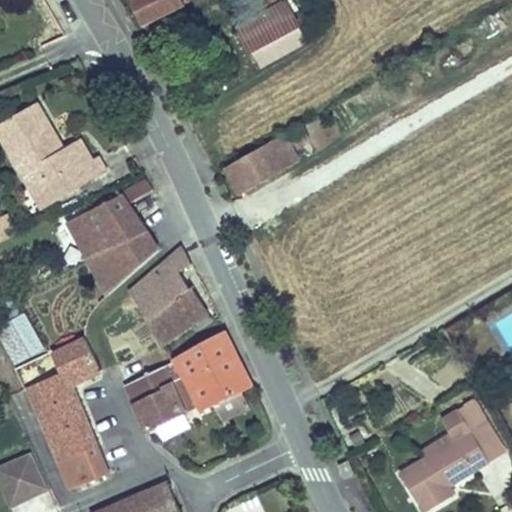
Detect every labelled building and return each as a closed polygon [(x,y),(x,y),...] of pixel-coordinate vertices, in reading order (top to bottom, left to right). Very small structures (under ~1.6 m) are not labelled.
[(131,0),(144,23),(186,2),(185,0),(131,0)] [(284,0),(237,27),(252,53),(299,26),(284,0)] [(0,143),(12,163),(24,156),(33,151),(46,172),(37,178),(25,185),(39,209),(102,171),(93,156),(86,160),(74,140),(62,148),(53,152),(47,142),(55,137),(34,102),(0,122),(0,143)] [(302,124),(292,130),(308,157),(317,151),(302,124)] [(284,134),(227,167),(243,194),(299,162),(284,134)] [(62,148),(55,137),(47,142),(53,152),(62,148)] [(33,151),(24,156),(37,178),(46,172),(33,151)] [(93,259),(150,230),(142,217),(133,202),(155,190),(150,181),(69,221),(93,259)] [(150,230),(93,259),(96,265),(89,270),(107,296),(162,249),(150,230)] [(139,288),(134,294),(152,319),(192,289),(181,272),(194,263),(187,249),(139,288)] [(63,256),(58,258),(64,271),(70,268),(63,256)] [(0,282),(11,276),(1,258),(0,258),(0,282)] [(192,289),(152,319),(164,344),(208,312),(192,289)] [(147,352),(120,309),(105,322),(123,367),(147,352)] [(28,312),(1,328),(7,340),(20,362),(47,346),(28,312)] [(226,333),(175,361),(184,378),(202,414),(217,407),(241,395),(253,389),(242,366),(226,333)] [(67,372),(31,389),(51,432),(86,417),(72,384),(103,370),(88,337),(59,352),(67,372)] [(147,352),(123,367),(131,384),(156,370),(147,352)] [(156,370),(131,384),(137,400),(165,387),(156,370)] [(165,387),(137,400),(151,431),(173,421),(188,414),(187,411),(181,398),(173,382),(165,387)] [(187,395),(181,398),(187,411),(193,408),(187,395)] [(241,395),(217,407),(224,422),(249,410),(241,395)] [(0,412),(14,407),(9,397),(0,401),(0,412)] [(511,449),(482,400),(463,412),(474,431),(493,462),(511,451),(511,449)] [(461,441),(432,458),(405,474),(427,511),(431,511),(450,501),(445,492),(454,486),(456,485),(490,465),(493,462),(474,431),(463,412),(448,420),(457,434),(461,441)] [(86,417),(51,432),(62,460),(97,446),(86,417)] [(429,451),(432,458),(461,441),(457,434),(429,451)] [(97,446),(62,460),(72,487),(109,473),(97,446)] [(25,511),(56,496),(32,452),(0,468),(0,501),(6,511),(25,511)] [(342,466),(353,486),(362,481),(351,461),(342,466)] [(183,511),(171,483),(100,511),(183,511)] [(445,492),(450,501),(459,495),(454,486),(445,492)]
